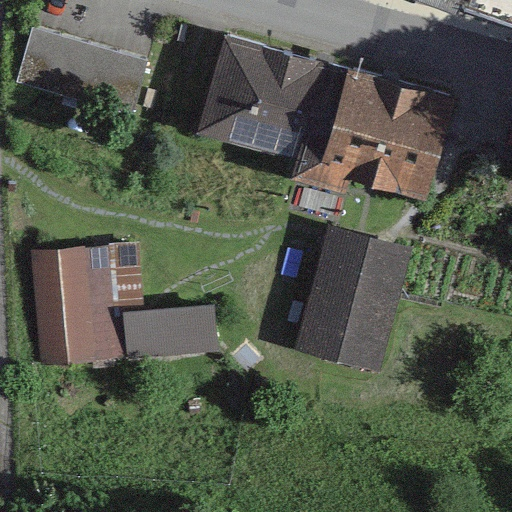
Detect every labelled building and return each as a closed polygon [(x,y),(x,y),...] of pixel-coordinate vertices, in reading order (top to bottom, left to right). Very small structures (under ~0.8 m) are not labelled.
[(511,0),(433,0),(469,14),(475,0),(511,0)] [(34,21),(20,74),(135,104),(149,52),(34,21)] [(455,101),(218,40),(193,137),(429,198),(455,101)] [(413,256),(326,237),(298,359),(385,379),(413,256)] [(136,251),(34,259),(42,371),(217,358),(214,311),(141,316),(136,251)]
